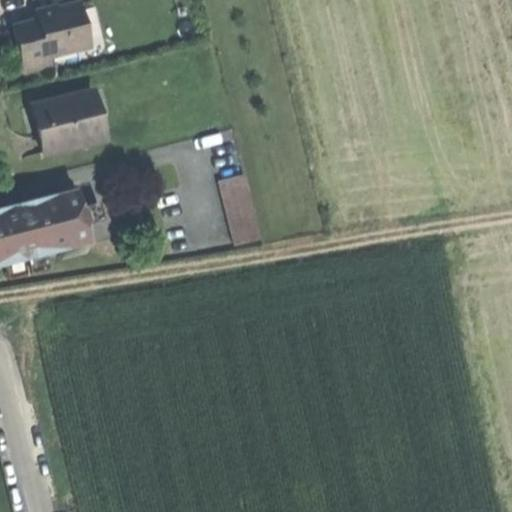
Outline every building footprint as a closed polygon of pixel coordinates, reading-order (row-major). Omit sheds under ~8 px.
[(20,50),(25,72),(53,66),(50,56),(90,47),(80,4),(38,14),(40,23),(15,29),(20,50)] [(105,90),(93,92),(98,116),(110,113),(105,90)] [(61,100),(34,106),(40,131),(45,154),(104,140),(98,116),(93,92),(61,100)] [(29,133),(40,131),(34,106),(24,108),(29,133)] [(218,182),(221,194),(250,187),(247,175),(218,182)] [(253,200),(250,187),(221,194),(224,207),(253,200)] [(0,259),(47,247),(58,252),(89,243),(84,224),(78,223),(76,215),(81,211),(75,190),(57,195),(43,199),(40,206),(0,216),(0,259)] [(43,199),(0,209),(0,216),(40,206),(43,199)] [(256,214),(253,200),(224,207),(227,221),(256,214)] [(83,213),(81,211),(76,215),(78,223),(84,224),(85,220),(83,213)] [(259,226),(256,214),(227,221),(230,233),(259,226)] [(262,238),(259,226),(230,233),(233,245),(262,238)] [(0,266),(58,252),(47,247),(0,259),(0,266)]
